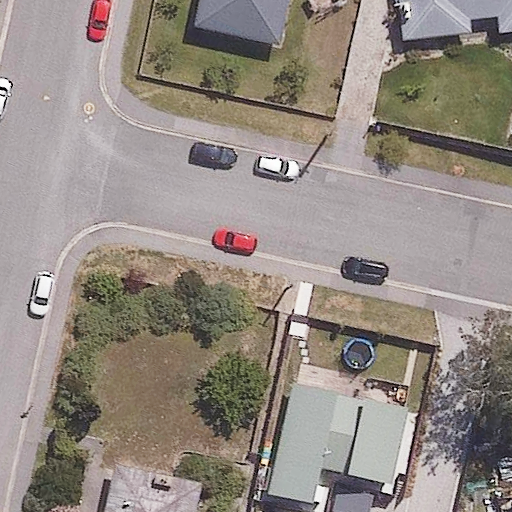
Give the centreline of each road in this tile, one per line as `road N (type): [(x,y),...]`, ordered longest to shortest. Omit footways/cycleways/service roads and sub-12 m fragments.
road 1 (residential): [(511,255),(26,150)]
road 2 (residential): [(58,0),(26,150)]
road 3 (residential): [(26,150),(0,273)]
